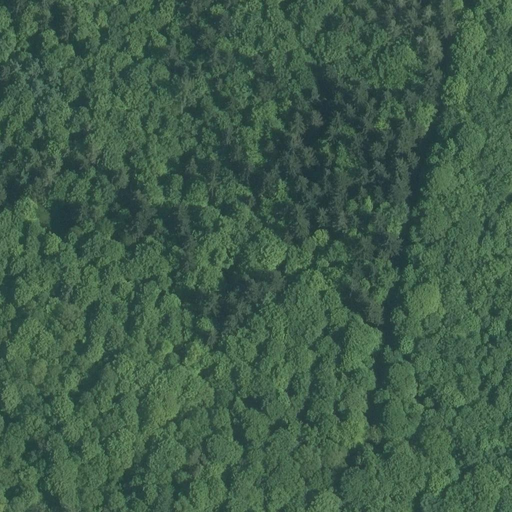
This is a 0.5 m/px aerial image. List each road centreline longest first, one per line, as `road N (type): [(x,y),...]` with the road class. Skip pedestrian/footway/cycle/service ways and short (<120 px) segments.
road 1 (track): [(355,417),(457,135),(491,0)]
road 2 (track): [(355,417),(0,280)]
road 3 (track): [(355,417),(511,483)]
